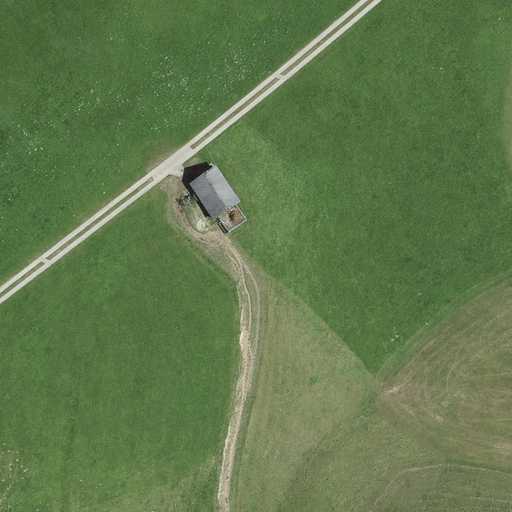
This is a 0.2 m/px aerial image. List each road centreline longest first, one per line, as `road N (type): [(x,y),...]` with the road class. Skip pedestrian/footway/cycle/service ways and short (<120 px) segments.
road 1 (track): [(0,281),(149,150),(236,127),(364,0)]
road 2 (track): [(149,150),(185,242),(245,275),(261,368),(236,511)]
